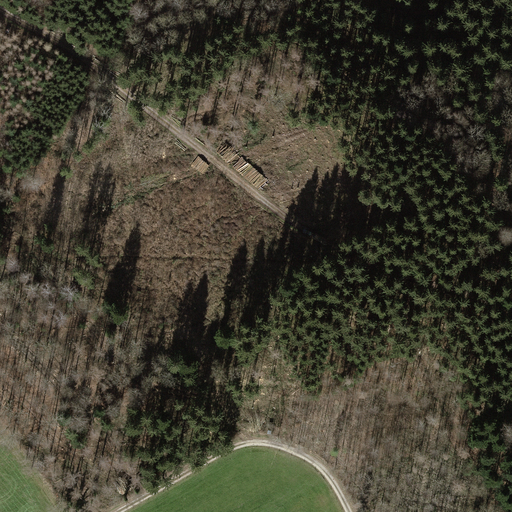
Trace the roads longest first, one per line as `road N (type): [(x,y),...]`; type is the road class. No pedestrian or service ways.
road 1 (track): [(511,317),(369,264),(257,194),(0,8)]
road 2 (track): [(119,511),(239,445),(282,444),(332,477),(348,511)]
